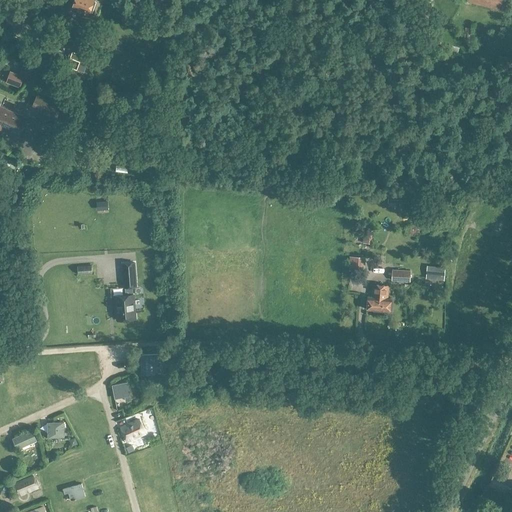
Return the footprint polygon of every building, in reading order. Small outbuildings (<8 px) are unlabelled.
[(75,0),(73,9),(89,15),(94,0),(75,0)] [(68,57),(65,65),(77,70),(77,69),(84,72),(90,55),(82,53),(80,49),(76,53),(72,52),(70,57),(68,57)] [(10,72),(6,82),(20,87),(24,77),(28,79),(29,78),(32,79),(38,65),(28,62),(26,64),(24,63),(20,76),(10,72)] [(42,67),(37,80),(60,87),(65,75),(42,67)] [(35,94),(34,96),(30,105),(53,116),(59,104),(35,94)] [(0,110),(0,127),(18,136),(25,122),(0,110)] [(117,158),(118,143),(109,142),(108,157),(117,158)] [(15,164),(0,155),(0,175),(7,179),(15,164)] [(388,192),(388,203),(428,203),(428,193),(388,192)] [(457,193),(456,201),(472,203),(473,195),(457,193)] [(11,207),(12,197),(3,196),(2,206),(11,207)] [(97,202),(97,210),(108,209),(107,201),(97,202)] [(364,230),(363,242),(372,243),(372,231),(364,230)] [(350,256),(349,270),(365,271),(365,257),(350,256)] [(123,288),(126,288),(127,295),(115,296),(117,320),(135,319),(134,295),(133,295),(132,287),(137,287),(135,262),(121,263),(123,288)] [(91,265),(77,266),(78,275),(92,274),(91,265)] [(427,266),(426,279),(443,280),(444,267),(427,266)] [(392,270),(392,281),(409,281),(409,270),(392,270)] [(368,298),(367,310),(390,312),(391,300),(387,299),(388,287),(373,286),(372,298),(368,298)] [(158,363),(158,354),(141,354),(141,375),(151,375),(150,363),(158,363)] [(9,366),(9,378),(26,378),(26,366),(9,366)] [(77,366),(76,377),(93,377),(93,366),(77,366)] [(53,372),(53,386),(75,386),(75,373),(53,372)] [(128,382),(112,385),(115,400),(124,398),(125,402),(131,400),(128,382)] [(31,385),(31,394),(51,395),(51,385),(31,385)] [(9,392),(9,405),(30,405),(30,392),(9,392)] [(0,402),(0,414),(8,415),(9,402),(0,402)] [(94,413),(94,404),(77,405),(77,414),(94,413)] [(139,420),(121,428),(127,442),(145,434),(139,420)] [(64,422),(47,423),(47,439),(64,438),(64,422)] [(32,430),(12,439),(18,452),(23,449),(23,448),(37,441),(32,430)] [(76,439),(73,438),(68,440),(71,447),(78,444),(76,439)] [(156,450),(133,457),(136,466),(139,465),(140,469),(154,465),(153,461),(159,460),(156,450)] [(162,473),(139,479),(142,489),(145,488),(146,491),(160,488),(159,484),(165,482),(162,473)] [(34,475),(13,483),(18,497),(39,490),(34,475)] [(98,496),(105,494),(100,476),(93,477),(98,496)] [(82,484),(64,489),(65,494),(70,492),(72,500),(75,500),(75,501),(76,500),(76,499),(85,497),(82,484)] [(169,495),(145,502),(148,511),(152,511),(160,511),(166,510),(165,507),(171,505),(169,495)] [(107,511),(125,511),(121,497),(104,502),(107,511)]
